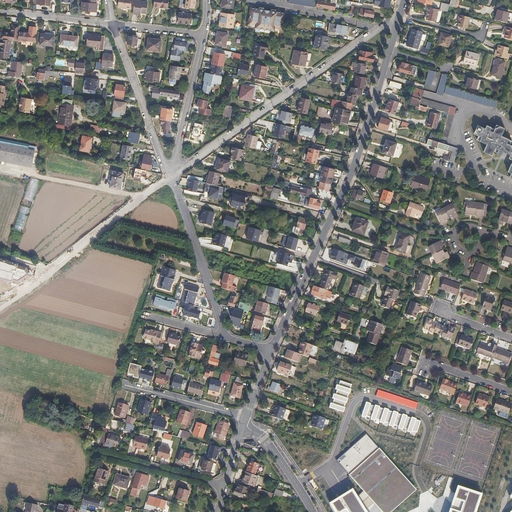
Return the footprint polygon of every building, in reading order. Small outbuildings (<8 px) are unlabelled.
[(96,11),(97,4),(95,4),(95,0),(85,0),(86,3),(81,3),(81,11),(88,11),(88,10),(96,11)] [(130,10),(131,0),(117,0),(117,3),(119,3),(119,8),(130,10)] [(167,9),(168,0),(154,0),(153,8),(167,9)] [(195,9),(195,0),(186,0),(186,7),(195,9)] [(316,7),(317,7),(333,10),(335,10),(336,0),(331,0),(331,2),(318,0),(289,0),(289,3),(292,4),(316,7)] [(389,10),(389,7),(390,0),(358,0),(358,1),(379,4),(379,6),(386,7),(386,10),(389,10)] [(147,14),(148,11),(149,3),(135,1),(133,9),(133,14),(139,15),(139,13),(147,14)] [(506,19),(509,7),(499,4),(496,17),(506,19)] [(435,21),(437,9),(428,6),(425,18),(435,21)] [(282,29),(283,21),(284,13),(279,13),(280,12),(255,7),(254,8),(251,8),(248,24),(250,24),(256,25),(256,27),(274,31),(274,28),(282,29)] [(373,17),(374,11),(365,9),(364,10),(360,10),(359,15),(373,17)] [(195,25),(197,14),(184,13),(183,23),(195,25)] [(233,26),(234,14),(221,13),(219,25),(233,26)] [(457,19),(459,20),(458,25),(466,27),(469,17),(458,14),(457,19)] [(345,34),(347,26),(329,23),(327,31),(345,34)] [(9,54),(11,40),(18,41),(20,25),(14,24),(13,34),(1,33),(0,39),(0,42),(0,43),(1,44),(1,53),(9,54)] [(411,28),(407,44),(406,45),(417,48),(422,31),(411,28)] [(225,46),(228,33),(218,31),(215,43),(225,46)] [(35,41),(36,34),(20,32),(19,39),(35,41)] [(449,46),(452,35),(441,32),(438,43),(449,46)] [(103,50),(105,35),(88,33),(87,39),(89,40),(88,45),(99,46),(98,50),(103,50)] [(326,49),(328,36),(321,34),(317,33),(314,46),(326,49)] [(53,46),(55,35),(41,34),(40,45),(53,46)] [(77,47),(78,37),(61,35),(60,45),(77,47)] [(141,49),(143,41),(139,41),(139,39),(138,38),(138,37),(129,36),(128,44),(134,45),(133,48),(141,49)] [(160,51),(161,40),(149,39),(147,50),(160,51)] [(263,58),(264,48),(267,49),(268,45),(256,42),(253,56),(263,58)] [(187,55),(188,48),(176,45),(175,54),(171,53),(170,58),(174,59),(174,60),(179,61),(180,54),(187,55)] [(422,46),(422,48),(421,53),(428,55),(429,49),(422,46)] [(507,58),(508,53),(507,52),(508,48),(500,46),(498,51),(496,50),(494,55),(507,58)] [(304,65),(307,52),(294,50),(292,62),(304,65)] [(374,56),(370,56),(371,53),(361,50),(359,58),(364,60),(364,58),(368,59),(367,60),(373,61),(374,56)] [(223,65),(225,54),(214,51),(212,62),(223,65)] [(466,51),(464,59),(463,60),(463,61),(476,65),(476,63),(479,55),(466,51)] [(112,70),(114,55),(103,54),(101,69),(112,70)] [(86,64),(86,60),(78,59),(69,58),(69,66),(76,67),(76,72),(85,73),(86,64)] [(501,78),(503,70),(505,62),(495,59),(491,75),(501,78)] [(20,77),(21,70),(22,62),(16,61),(13,61),(11,72),(9,72),(9,75),(20,77)] [(263,61),(262,65),(256,64),(254,75),(265,77),(268,62),(263,61)] [(364,74),(366,64),(353,61),(352,66),(356,67),(354,71),(364,74)] [(243,63),(239,62),(237,73),(241,74),(241,73),(248,74),(249,65),(243,64),(243,63)] [(223,65),(211,63),(210,67),(211,67),(210,73),(217,75),(221,75),(223,65)] [(414,74),(416,67),(402,63),(401,65),(400,65),(398,70),(414,74)] [(185,73),(186,68),(171,66),(169,79),(181,81),(182,76),(180,76),(181,73),(185,73)] [(58,76),(59,72),(45,70),(45,73),(44,77),(44,79),(48,79),(48,75),(58,76)] [(435,71),(430,70),(426,85),(430,86),(431,85),(435,71)] [(158,82),(159,73),(148,71),(147,80),(158,82)] [(221,75),(217,75),(210,73),(205,72),(203,80),(204,80),(204,83),(202,91),(209,93),(211,84),(213,84),(213,85),(215,86),(216,84),(215,83),(216,81),(220,82),(222,76),(221,75)] [(342,83),(344,74),(335,72),(332,82),(342,83)] [(448,75),(442,73),(437,94),(443,95),(448,75)] [(71,90),(72,76),(68,76),(68,79),(67,79),(66,83),(68,83),(67,86),(64,86),(63,93),(73,95),(73,91),(71,90)] [(364,88),(366,78),(357,76),(354,86),(362,88),(364,88)] [(474,88),(477,79),(467,76),(465,85),(474,88)] [(98,86),(99,83),(99,79),(86,77),(85,88),(96,90),(97,86),(98,86)] [(401,84),(390,81),(388,86),(400,89),(401,84)] [(250,100),(253,87),(248,86),(242,84),(242,86),(239,98),(248,100),(250,100)] [(126,99),(126,97),(127,87),(118,85),(117,96),(116,98),(126,99)] [(499,101),(447,86),(445,93),(489,106),(489,105),(497,108),(499,101)] [(360,96),(362,89),(352,87),(350,94),(356,95),(360,96)] [(420,104),(422,98),(424,90),(416,88),(411,102),(414,103),(414,105),(416,106),(415,109),(426,112),(428,107),(420,104)] [(176,97),(177,92),(159,89),(158,95),(176,97)] [(354,103),(356,95),(350,94),(348,93),(346,102),(352,103),(354,103)] [(35,100),(31,99),(21,97),(20,102),(20,101),(19,106),(19,107),(18,111),(29,113),(30,105),(34,105),(35,104),(35,101),(35,100)] [(211,109),(206,108),(208,100),(198,98),(197,105),(201,107),(200,113),(209,115),(211,109)] [(306,113),(310,100),(301,98),(300,104),(299,103),(297,111),(306,113)] [(450,106),(422,98),(420,104),(428,107),(447,113),(448,113),(450,106)] [(71,105),(71,100),(64,99),(63,104),(61,103),(58,125),(71,126),(73,105),(71,105)] [(387,103),(386,106),(384,111),(395,114),(399,102),(389,99),(388,103),(387,103)] [(350,111),(352,103),(346,102),(337,100),(335,107),(336,107),(350,111)] [(125,113),(126,103),(114,101),(112,117),(118,117),(119,112),(125,113)] [(229,119),(232,106),(227,105),(225,104),(223,114),(222,117),(229,119)] [(346,126),(350,111),(336,107),(333,122),(346,126)] [(169,120),(171,110),(160,108),(158,119),(169,120)] [(290,122),(292,113),(281,110),(280,114),(281,114),(280,119),(290,122)] [(432,111),(430,117),(428,117),(426,125),(436,128),(440,114),(432,111)] [(447,137),(454,116),(447,113),(440,135),(447,137)] [(387,130),(390,120),(381,117),(378,127),(387,130)] [(200,133),(203,124),(194,122),(191,135),(195,136),(195,137),(203,139),(204,134),(200,133)] [(333,135),(335,129),(332,128),(333,125),(321,122),(320,129),(319,132),(333,135)] [(284,138),(287,126),(276,123),(273,135),(284,138)] [(509,158),(511,159),(511,162),(511,163),(508,172),(511,173),(509,177),(511,177),(511,145),(510,144),(511,140),(501,135),(504,128),(496,124),(495,128),(489,126),(487,125),(485,128),(478,125),(474,133),(478,135),(476,139),(481,141),(487,144),(484,152),(492,156),(494,151),(497,152),(502,154),(503,151),(510,155),(509,158)] [(313,138),(315,128),(301,125),(298,134),(313,138)] [(138,144),(140,134),(130,132),(128,142),(138,144)] [(434,140),(436,134),(429,132),(427,138),(428,138),(434,140)] [(257,140),(258,138),(247,135),(245,146),(255,148),(257,140)] [(89,152),(92,138),(82,136),(80,150),(89,152)] [(0,138),(0,160),(31,166),(33,156),(35,146),(0,138)] [(458,148),(434,140),(428,138),(426,144),(433,146),(450,151),(450,154),(455,156),(458,148)] [(396,148),(397,143),(386,140),(385,145),(396,148)] [(129,160),(132,147),(122,145),(120,158),(129,160)] [(393,157),(396,148),(385,145),(382,153),(393,157)] [(241,160),(244,149),(231,146),(230,151),(232,152),(230,158),(241,160)] [(315,164),(319,150),(309,147),(306,161),(315,164)] [(150,170),(152,160),(150,159),(150,157),(144,155),(141,168),(150,170)] [(227,171),(230,161),(219,158),(216,168),(227,171)] [(381,178),(385,167),(373,163),(369,174),(381,178)] [(332,177),(334,168),(325,166),(324,166),(323,169),(324,170),(323,174),(332,177)] [(113,170),(113,174),(110,187),(120,190),(124,173),(113,170)] [(216,185),(220,173),(210,170),(207,182),(216,185)] [(330,184),(332,177),(323,174),(321,174),(319,182),(320,182),(330,184)] [(425,191),(429,180),(414,175),(410,186),(425,191)] [(40,181),(30,178),(12,231),(22,235),(40,181)] [(199,181),(190,179),(188,190),(196,192),(199,181)] [(223,187),(216,185),(207,182),(206,182),(204,191),(209,192),(208,196),(216,198),(216,199),(220,200),(223,187)] [(328,191),(330,184),(320,182),(318,189),(328,191)] [(264,197),(269,199),(277,201),(278,194),(280,194),(281,189),(272,187),(267,186),(264,197)] [(310,197),(312,190),(304,187),(303,190),(291,187),(290,192),(310,197)] [(363,200),(365,193),(363,192),(363,191),(354,188),(352,197),(363,200)] [(240,206),(245,204),(245,203),(245,202),(244,200),(245,197),(251,198),(252,194),(233,190),(232,193),(233,194),(232,197),(230,197),(229,201),(231,202),(230,205),(240,208),(240,206)] [(389,202),(392,193),(384,190),(381,200),(389,202)] [(304,204),(309,205),(319,208),(320,202),(321,202),(322,203),(323,201),(311,197),(310,200),(306,199),(304,204)] [(421,215),(424,207),(410,202),(406,214),(413,217),(415,213),(421,215)] [(483,217),(483,216),(486,216),(486,208),(484,208),(485,204),(467,202),(465,214),(476,216),(483,217)] [(457,210),(455,204),(453,205),(452,204),(435,212),(442,225),(447,222),(446,219),(452,217),(453,219),(458,216),(456,211),(457,210)] [(511,227),(511,212),(502,209),(502,210),(500,209),(498,215),(499,216),(497,222),(503,224),(504,222),(510,224),(510,227),(511,227)] [(211,226),(214,214),(214,213),(203,210),(202,218),(201,218),(199,222),(200,223),(207,225),(211,226)] [(290,225),(291,219),(296,221),(297,217),(281,213),(280,216),(286,218),(285,224),(290,225)] [(237,218),(225,215),(222,224),(234,228),(237,218)] [(303,235),(307,219),(299,217),(298,221),(297,221),(296,221),(296,223),(297,223),(296,227),(293,226),(292,232),(303,235)] [(364,234),(368,222),(356,218),(352,230),(364,234)] [(257,241),(259,235),(262,235),(264,229),(251,225),(246,238),(257,241)] [(405,251),(410,234),(401,231),(395,248),(405,251)] [(223,248),(227,236),(217,233),(213,245),(223,248)] [(295,251),(298,239),(289,236),(285,248),(295,251)] [(450,258),(447,252),(444,253),(441,247),(444,245),(441,240),(429,247),(433,256),(437,264),(450,258)] [(511,263),(511,251),(511,249),(511,248),(507,247),(503,260),(511,263)] [(340,262),(343,252),(333,248),(330,259),(340,262)] [(384,266),(388,253),(376,249),(372,262),(384,266)] [(287,267),(290,254),(280,251),(277,264),(287,267)] [(26,268),(0,260),(0,281),(18,286),(32,276),(26,268)] [(483,283),(488,266),(485,265),(486,262),(480,261),(480,263),(476,262),(473,272),(472,272),(470,279),(483,283)] [(170,292),(171,288),(173,281),(174,281),(175,276),(175,275),(176,270),(164,267),(163,272),(162,272),(161,276),(161,277),(158,288),(170,292)] [(327,269),(324,277),(322,283),(320,283),(319,287),(328,290),(331,280),(332,278),(336,279),(337,273),(327,269)] [(232,286),(235,276),(225,273),(222,283),(223,283),(222,288),(229,290),(231,285),(232,286)] [(423,297),(430,277),(421,274),(414,293),(423,297)] [(456,294),(460,285),(444,279),(440,289),(456,294)] [(365,296),(366,292),(365,291),(367,287),(364,286),(354,283),(353,288),(354,288),(352,296),(360,298),(361,294),(365,296)] [(200,288),(199,288),(186,284),(185,290),(186,290),(182,302),(187,304),(194,306),(198,294),(200,288)] [(329,298),(331,292),(328,290),(319,287),(314,285),(311,294),(324,299),(324,296),(329,298)] [(277,300),(281,290),(270,287),(267,297),(277,300)] [(396,300),(399,291),(389,287),(386,297),(384,296),(384,297),(393,300),(393,299),(396,300)] [(474,304),(477,294),(464,290),(461,299),(474,304)] [(234,307),(238,293),(231,291),(227,305),(234,307)] [(174,309),(177,301),(157,295),(154,304),(160,305),(159,307),(169,309),(169,308),(174,309)] [(482,308),(486,310),(491,311),(492,309),(495,300),(486,296),(482,308)] [(390,310),(393,300),(384,297),(381,307),(390,310)] [(501,310),(505,311),(508,312),(511,314),(511,312),(511,303),(505,300),(501,310)] [(265,312),(268,304),(257,301),(254,311),(260,313),(261,311),(265,312)] [(418,313),(419,309),(421,305),(411,301),(407,314),(415,317),(417,312),(418,313)] [(315,315),(318,307),(308,303),(306,311),(315,315)] [(183,315),(187,317),(190,318),(190,317),(199,319),(201,312),(193,309),(194,306),(187,304),(183,315)] [(239,327),(244,311),(229,307),(228,311),(233,325),(239,327)] [(348,325),(351,317),(339,313),(336,321),(348,325)] [(260,332),(263,321),(270,323),(271,319),(264,317),(264,318),(255,316),(251,329),(260,332)] [(437,334),(441,325),(436,323),(436,326),(432,324),(433,321),(427,318),(424,328),(429,330),(428,332),(433,334),(434,332),(437,334)] [(368,330),(370,331),(367,341),(376,345),(383,325),(371,320),(368,330)] [(452,338),(455,329),(450,327),(448,330),(445,329),(445,327),(441,325),(437,334),(441,335),(441,337),(446,338),(446,336),(452,338)] [(159,344),(162,332),(151,330),(151,331),(146,330),(143,338),(153,341),(153,343),(159,344)] [(177,336),(177,334),(174,333),(170,332),(167,342),(179,345),(181,337),(177,336)] [(470,348),(474,339),(461,335),(458,344),(470,348)] [(354,354),(358,344),(345,340),(344,343),(336,341),(334,347),(354,354)] [(308,357),(313,345),(303,341),(299,353),(301,354),(308,357)] [(199,359),(203,345),(193,343),(192,346),(189,346),(188,352),(190,353),(189,356),(199,359)] [(497,346),(492,344),(490,343),(488,344),(487,346),(480,343),(477,352),(493,357),(496,348),(497,346)] [(217,365),(218,360),(214,359),(217,346),(213,345),(208,363),(217,365)] [(406,365),(411,350),(402,346),(397,362),(406,365)] [(508,364),(511,354),(496,348),(493,357),(492,358),(508,364)] [(298,362),(301,354),(299,353),(288,349),(285,357),(298,362)] [(246,366),(249,355),(244,354),(243,355),(236,353),(234,363),(246,366)] [(293,376),(296,367),(280,362),(277,371),(293,376)] [(138,378),(141,368),(142,366),(130,363),(128,373),(133,374),(133,377),(138,378)] [(400,373),(402,368),(392,364),(390,369),(388,369),(386,375),(390,377),(388,381),(393,383),(395,378),(398,379),(401,373),(400,373)] [(152,381),(154,372),(141,368),(138,378),(152,381)] [(166,385),(168,376),(170,376),(172,370),(167,369),(165,375),(157,373),(155,382),(166,385)] [(201,394),(203,386),(193,383),(195,376),(192,375),(188,391),(201,394)] [(181,389),(182,382),(186,383),(187,380),(174,377),(171,386),(181,389)] [(451,380),(448,379),(442,377),(438,388),(449,392),(449,393),(453,394),(457,384),(450,381),(451,380)] [(219,392),(221,382),(211,379),(209,389),(219,392)] [(239,397),(242,385),(241,385),(242,382),(235,380),(235,383),(234,383),(231,393),(235,395),(235,396),(239,397)] [(331,403),(329,407),(343,412),(345,408),(343,407),(345,402),(347,402),(348,398),(346,398),(348,393),(350,394),(351,389),(350,389),(351,384),(340,380),(339,385),(337,384),(336,389),(337,389),(335,394),(334,393),(332,398),(334,398),(332,403),(331,403)] [(429,395),(432,386),(417,381),(414,390),(429,395)] [(279,393),(281,385),(273,382),(270,389),(279,393)] [(418,403),(378,390),(376,396),(416,409),(418,403)] [(467,406),(471,396),(466,394),(459,391),(455,401),(467,406)] [(485,407),(489,397),(478,393),(475,403),(485,407)] [(497,398),(496,399),(493,408),(507,413),(508,411),(509,411),(511,403),(497,398)] [(147,414),(150,402),(141,399),(137,411),(147,414)] [(124,417),(128,405),(118,402),(115,414),(124,417)] [(371,403),(366,402),(361,416),(366,417),(366,416),(372,417),(371,419),(375,420),(376,419),(380,420),(380,422),(384,423),(385,422),(390,423),(389,425),(393,426),(393,425),(399,426),(398,428),(403,430),(403,428),(408,430),(408,431),(411,433),(412,431),(417,432),(421,421),(416,420),(416,418),(412,417),(412,418),(407,417),(407,416),(403,414),(402,415),(397,414),(398,412),(393,411),(393,412),(388,411),(389,409),(384,408),(384,409),(379,408),(380,406),(376,405),(375,406),(370,405),(371,403)] [(282,420),(286,408),(277,404),(275,408),(274,408),(274,409),(273,410),(271,416),(282,420)] [(186,425),(190,413),(181,409),(177,421),(186,425)] [(150,422),(155,423),(153,428),(164,431),(166,422),(162,420),(161,417),(157,416),(157,414),(153,413),(150,422)] [(310,425),(312,426),(322,429),(326,417),(317,414),(314,413),(312,418),(313,419),(313,421),(311,420),(310,421),(309,423),(310,425)] [(115,446),(118,436),(109,434),(108,431),(108,429),(109,427),(114,428),(116,424),(117,425),(118,421),(108,418),(105,427),(101,442),(104,443),(103,446),(111,448),(112,445),(115,446)] [(223,440),(229,424),(219,421),(215,433),(218,434),(217,437),(223,440)] [(202,437),(206,425),(196,422),(192,434),(202,437)] [(288,434),(285,441),(292,444),(294,437),(288,434)] [(366,434),(337,460),(349,474),(364,491),(358,497),(352,489),(329,503),(334,511),(476,511),(482,493),(458,486),(455,493),(454,498),(450,508),(449,511),(368,511),(366,509),(374,502),(383,511),(390,511),(391,511),(416,490),(379,449),(366,434)] [(133,445),(138,447),(137,449),(141,450),(141,448),(146,449),(148,439),(136,436),(134,440),(133,445)] [(220,451),(221,447),(211,444),(208,457),(216,460),(218,451),(220,451)] [(292,451),(300,464),(307,460),(309,463),(313,460),(302,444),(292,451)] [(169,457),(171,450),(160,446),(157,456),(166,459),(167,457),(169,457)] [(191,465),(194,454),(181,450),(178,461),(191,465)] [(213,473),(216,463),(213,462),(204,460),(205,457),(201,456),(198,468),(213,473)] [(255,474),(259,463),(250,460),(246,470),(255,474)] [(104,485),(107,473),(103,472),(104,469),(98,467),(94,482),(104,485)] [(146,486),(149,476),(137,472),(132,487),(130,494),(135,496),(138,489),(140,490),(141,484),(146,486)] [(254,487),(258,476),(246,472),(242,482),(254,487)] [(126,488),(129,477),(116,474),(113,484),(126,488)] [(248,493),(249,489),(238,485),(237,489),(235,488),(234,494),(238,495),(238,497),(239,497),(240,496),(242,497),(244,492),(248,493)] [(186,501),(189,491),(179,488),(177,498),(186,501)] [(99,506),(101,499),(84,495),(81,503),(88,505),(89,503),(99,506)] [(163,509),(166,500),(150,496),(148,505),(163,509)] [(36,511),(39,505),(28,502),(25,511),(36,511)]
